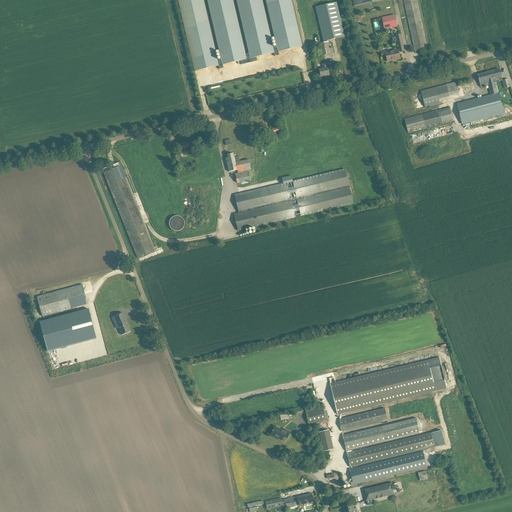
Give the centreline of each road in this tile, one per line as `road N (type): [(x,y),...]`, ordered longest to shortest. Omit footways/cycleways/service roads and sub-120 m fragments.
road 1 (unclassified): [(328,511),(315,477),(193,408),(80,145)]
road 2 (unclassified): [(80,145),(511,52)]
